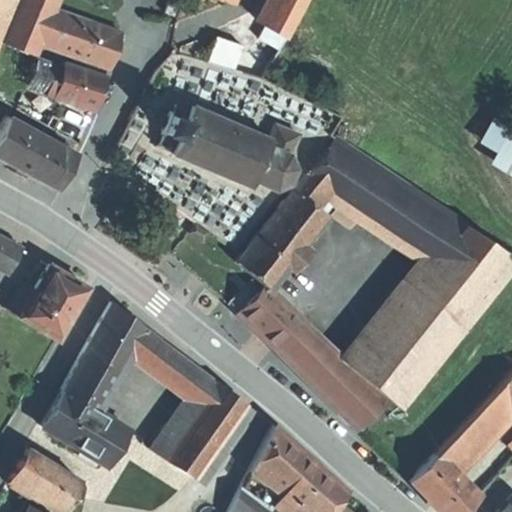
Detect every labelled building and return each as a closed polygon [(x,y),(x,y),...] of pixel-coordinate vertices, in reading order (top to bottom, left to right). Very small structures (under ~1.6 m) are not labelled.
[(0,0),(0,35),(15,0),(0,0)] [(19,0),(1,41),(31,54),(54,0),(19,0)] [(180,3),(172,0),(170,0),(165,13),(174,17),(180,3)] [(305,0),(273,0),(260,24),(264,26),(285,38),(305,0)] [(121,34),(63,13),(51,46),(109,67),(114,52),(121,34)] [(285,38),(264,26),(257,38),(278,51),(286,39),(285,38)] [(230,41),(216,37),(207,64),(221,68),(230,41)] [(247,47),(230,41),(221,68),(238,73),(247,47)] [(36,58),(1,43),(0,46),(0,100),(15,108),(20,95),(25,85),(36,58)] [(36,58),(25,85),(45,93),(51,76),(36,70),(40,60),(36,58)] [(54,66),(40,60),(36,70),(51,76),(54,66)] [(105,76),(64,62),(62,69),(53,96),(93,110),(99,93),(105,76)] [(62,69),(54,66),(51,76),(45,93),(53,96),(62,69)] [(20,95),(15,108),(14,109),(53,130),(59,119),(20,95)] [(266,137),(176,99),(171,111),(169,110),(167,113),(166,113),(159,130),(160,131),(158,134),(161,135),(157,144),(169,149),(168,152),(248,185),(250,179),(271,188),(286,183),(292,168),(287,156),(296,134),(272,124),(266,137)] [(511,111),(498,105),(481,141),(496,149),(489,164),(511,174),(511,111)] [(6,115),(0,126),(0,157),(11,164),(8,169),(18,175),(28,180),(32,175),(55,188),(74,153),(6,115)] [(333,138),(300,179),(319,192),(333,201),(363,157),(333,138)] [(511,256),(363,157),(333,201),(339,205),(359,218),(433,267),(483,301),(511,261),(511,256)] [(300,179),(292,189),(310,204),(319,192),(300,179)] [(292,189),(233,260),(252,276),(262,284),(267,289),(285,267),(308,239),(326,217),(310,204),(292,189)] [(359,218),(339,205),(333,214),(352,227),(359,218)] [(20,248),(0,237),(0,270),(6,273),(20,248)] [(308,239),(285,267),(291,272),(314,243),(308,239)] [(47,265),(32,289),(16,316),(55,339),(85,287),(68,277),(47,265)] [(483,301),(433,267),(414,291),(460,329),(483,301)] [(252,276),(226,304),(234,312),(262,284),(252,276)] [(32,289),(22,283),(6,310),(16,316),(32,289)] [(262,284),(234,312),(257,334),(285,306),(267,289),(262,284)] [(414,291),(350,369),(354,372),(382,395),(396,407),(460,329),(414,291)] [(143,329),(110,303),(80,353),(55,402),(77,416),(84,404),(88,398),(93,388),(106,396),(128,356),(143,329)] [(285,306),(257,334),(273,349),(301,321),(285,306)] [(301,321),(273,349),(297,373),(325,400),(354,372),(350,369),(301,321)] [(161,342),(143,329),(128,356),(142,366),(161,342)] [(173,351),(161,342),(142,366),(164,383),(184,359),(173,351)] [(205,375),(184,359),(164,383),(186,400),(205,375)] [(511,367),(490,392),(510,411),(511,414),(511,367)] [(354,372),(325,400),(355,428),(382,395),(354,372)] [(220,386),(205,375),(186,400),(188,401),(202,411),(220,386)] [(243,404),(220,386),(202,411),(167,461),(191,477),(243,404)] [(106,396),(93,388),(88,398),(101,406),(106,396)] [(490,392),(436,450),(454,469),(510,411),(490,392)] [(88,398),(84,404),(102,414),(105,408),(101,406),(88,398)] [(188,401),(144,454),(164,465),(167,461),(202,411),(188,401)] [(77,416),(55,402),(40,428),(105,466),(127,429),(102,414),(84,404),(77,416)] [(289,440),(270,425),(248,468),(280,492),(307,455),(289,440)] [(144,454),(132,447),(109,485),(113,487),(130,496),(148,507),(167,476),(170,471),(171,470),(164,465),(144,454)] [(17,465),(9,479),(37,496),(61,510),(78,480),(27,449),(17,465)] [(436,450),(407,478),(422,494),(428,500),(457,471),(454,469),(436,450)] [(332,476),(307,455),(280,492),(272,503),(282,511),(327,511),(343,491),(332,476)] [(457,471),(428,500),(440,511),(460,511),(479,494),(457,471)] [(241,485),(227,511),(226,511),(275,511),(269,507),(241,485)] [(120,511),(130,496),(113,487),(99,510),(103,511),(120,511)] [(60,511),(61,510),(37,496),(30,507),(39,511),(60,511)] [(145,511),(148,507),(130,496),(120,511),(145,511)] [(511,511),(511,498),(511,497),(497,511),(511,511)] [(282,511),(272,503),(269,507),(275,511),(282,511)]
